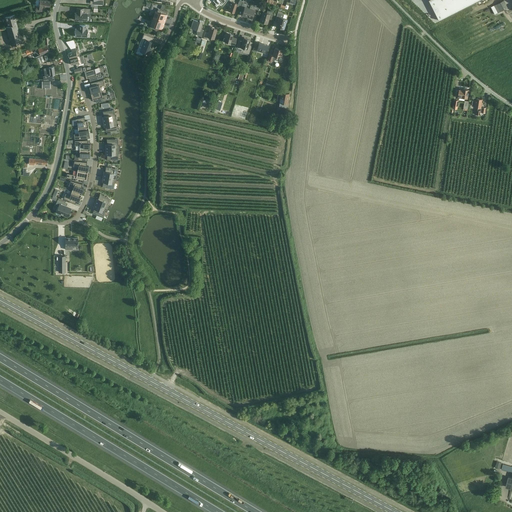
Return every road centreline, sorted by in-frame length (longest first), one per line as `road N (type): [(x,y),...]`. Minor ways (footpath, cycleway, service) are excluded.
road 1 (track): [(170,384),(176,371),(162,302),(198,295),(203,263),(201,236),(185,231),(188,208),(162,204),(164,106),(283,134),(283,168),(304,0)]
road 2 (primary): [(393,511),(0,301)]
road 3 (motorway): [(255,511),(0,355)]
road 4 (motorway): [(0,378),(221,511)]
road 5 (residential): [(58,0),(54,19),(69,98),(52,178),(29,216)]
road 6 (residential): [(29,216),(70,221),(89,190),(95,141),(79,80)]
road 7 (unclassified): [(161,511),(0,412)]
road 8 (unclassified): [(393,0),(511,105)]
